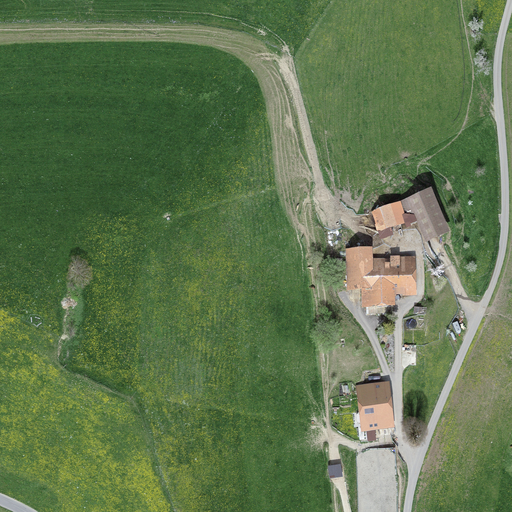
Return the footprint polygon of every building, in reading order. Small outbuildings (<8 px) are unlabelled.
[(416,216),(427,241),(446,232),(429,191),(400,204),(403,214),(416,216)] [(379,231),(405,222),(403,214),(400,204),(373,212),(379,231)] [(373,229),(367,212),(355,217),(361,233),(373,229)] [(393,306),(392,291),(413,291),(412,259),(392,259),(392,267),(369,267),(369,250),(347,251),(348,289),(363,289),(364,307),(366,307),(366,314),(376,314),(376,307),(393,306)] [(389,426),(385,385),(360,388),(364,429),(389,426)]
